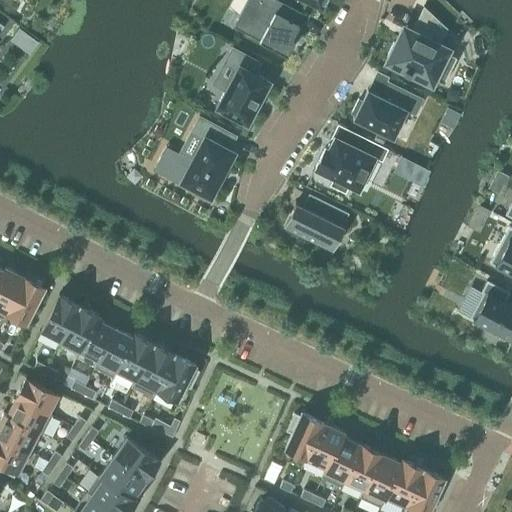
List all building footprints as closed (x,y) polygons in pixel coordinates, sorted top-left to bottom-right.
[(247,3),(235,26),(260,39),(287,54),(295,41),(291,39),(299,24),(297,23),(303,11),(282,0),(248,0),(247,3)] [(447,27),(429,10),(424,5),(414,26),(412,31),(410,30),(406,28),(405,27),(404,28),(401,34),(397,42),(394,40),(387,54),(391,56),(389,59),(405,67),(404,69),(410,72),(411,70),(431,80),(439,64),(450,70),(457,57),(446,51),(447,48),(439,44),(441,40),(447,27)] [(248,123),(249,121),(256,107),(262,95),(269,81),(271,80),(269,79),(255,72),(261,61),(233,46),(226,58),(239,64),(218,104),(216,106),(218,107),(246,121),(248,123)] [(423,98),(387,80),(380,94),(368,88),(362,100),(359,98),(352,112),(355,114),(354,117),(393,136),(407,109),(415,113),(423,98)] [(227,129),(200,115),(191,130),(205,137),(182,179),(193,185),(191,189),(208,198),(234,151),(220,143),(227,129)] [(329,148),(326,147),(325,146),(316,166),(336,176),(332,184),(345,190),(349,182),(359,187),(374,156),(382,160),(388,147),(348,127),(342,139),(335,136),(329,148)] [(349,211),(309,192),(303,204),(296,201),(284,225),(333,249),(345,225),(343,224),(349,211)] [(479,204),(475,210),(487,216),(490,210),(480,205),(479,204)] [(511,226),(509,225),(490,261),(511,272),(511,226)] [(25,275),(6,265),(0,277),(0,307),(7,311),(25,275)] [(27,321),(45,285),(25,275),(7,311),(27,321)] [(506,298),(510,291),(487,279),(481,290),(483,291),(470,316),(511,338),(511,304),(504,301),(506,298)] [(59,343),(80,303),(60,293),(41,328),(61,338),(59,343)] [(79,353),(99,313),(80,303),(59,343),(79,353)] [(115,326),(107,322),(98,317),(100,313),(99,313),(79,353),(82,349),(98,358),(94,366),(95,366),(115,326)] [(133,335),(123,330),(115,326),(95,366),(113,376),(135,332),(135,331),(133,335)] [(113,376),(116,372),(133,381),(131,385),(132,385),(155,341),(135,332),(113,376)] [(132,385),(152,396),(175,352),(155,341),(132,385)] [(152,396),(153,396),(157,388),(178,398),(185,384),(191,387),(200,369),(194,366),(196,363),(175,352),(152,396)] [(37,360),(34,367),(44,372),(48,365),(37,360)] [(59,371),(48,365),(44,372),(55,378),(59,371)] [(53,414),(53,413),(49,411),(58,393),(26,376),(16,395),(53,414)] [(75,379),(71,386),(82,391),(85,384),(75,379)] [(85,384),(82,391),(92,397),(96,390),(85,384)] [(4,411),(3,411),(43,432),(53,414),(16,395),(7,413),(4,411)] [(112,398),(109,405),(119,410),(123,404),(112,398)] [(123,404),(119,410),(130,416),(133,409),(123,404)] [(323,420),(302,410),(300,414),(294,411),(286,429),(292,432),(285,446),(307,456),(323,420)] [(43,432),(3,411),(0,418),(0,434),(29,449),(39,431),(43,433),(43,432)] [(143,413),(140,420),(147,424),(150,426),(154,419),(143,413)] [(80,415),(73,425),(80,429),(86,419),(80,415)] [(344,429),(323,420),(307,456),(326,465),(325,469),(326,469),(344,429)] [(73,425),(67,434),(73,439),(80,429),(73,425)] [(86,435),(92,439),(99,429),(92,425),(86,435)] [(345,430),(344,429),(326,469),(345,478),(362,442),(343,433),(345,430)] [(18,470),(29,449),(0,434),(0,467),(14,475),(17,470),(18,470)] [(86,435),(79,445),(85,449),(92,439),(86,435)] [(127,435),(113,454),(146,477),(160,458),(127,435)] [(382,451),(362,442),(345,478),(364,487),(360,496),(361,496),(382,451)] [(49,459),(55,464),(62,454),(56,450),(49,459)] [(400,460),(382,451),(361,496),(380,505),(403,457),(402,456),(400,460)] [(136,498),(137,498),(134,495),(146,477),(113,454),(100,473),(136,498)] [(424,466),(403,457),(380,505),(381,506),(385,498),(405,507),(424,466)] [(49,459),(42,469),(49,474),(55,464),(49,459)] [(60,471),(66,476),(73,466),(67,461),(60,471)] [(428,511),(445,476),(424,466),(405,507),(406,507),(408,503),(427,511),(428,511)] [(60,471),(53,481),(60,485),(66,476),(60,471)] [(88,490),(87,490),(118,511),(126,511),(136,498),(100,473),(100,474),(103,476),(92,492),(88,490)] [(294,483),(283,478),(280,485),(291,490),(294,483)] [(315,493),(304,488),(301,495),(311,500),(315,493)] [(41,499),(47,503),(54,493),(48,489),(41,499)] [(118,511),(87,490),(75,508),(80,511),(118,511)] [(326,498),(315,493),(311,500),(322,505),(326,498)] [(262,496),(250,511),(284,511),(281,510),(285,505),(269,494),(265,499),(262,496)]
